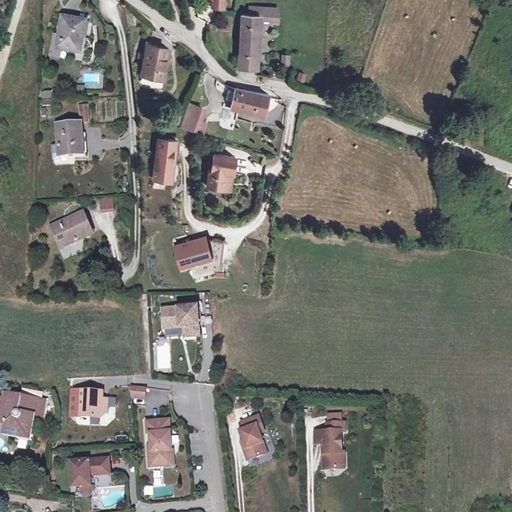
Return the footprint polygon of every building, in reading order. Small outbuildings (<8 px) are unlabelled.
[(262,17),(262,8),(250,7),(249,14),(260,15),(260,17),(262,17)] [(278,17),(279,8),(262,8),(262,17),(278,17)] [(260,17),(260,15),(249,14),(241,14),(239,69),(257,69),(260,17)] [(81,54),(87,22),(63,17),(59,36),(57,49),(62,50),(81,54)] [(57,49),(59,36),(54,35),(50,56),(60,58),(62,50),(57,49)] [(164,79),(169,48),(148,45),(142,75),(164,79)] [(290,65),(290,54),(281,54),(281,65),(290,65)] [(296,79),(304,80),(305,71),(298,70),(296,79)] [(85,95),(85,87),(77,87),(77,95),(85,95)] [(265,110),(269,95),(236,89),(232,107),(255,112),(256,108),(265,110)] [(53,99),(52,91),(42,92),(42,100),(53,99)] [(256,120),(255,125),(283,127),(285,104),(271,103),(270,121),(256,120)] [(198,118),(202,107),(190,104),(182,127),(194,131),(198,118)] [(180,123),(183,115),(169,110),(166,119),(180,123)] [(204,134),(208,122),(198,118),(194,131),(204,134)] [(464,136),(467,124),(461,122),(457,135),(464,136)] [(84,154),(81,123),(57,125),(59,146),(60,156),(84,154)] [(180,142),(161,139),(155,180),(174,183),(180,142)] [(233,174),(235,157),(214,154),(212,170),(210,170),(208,187),(225,189),(227,173),(233,174)] [(227,173),(225,189),(231,190),(233,174),(227,173)] [(116,208),(115,200),(100,201),(101,210),(116,208)] [(94,221),(89,211),(84,214),(88,224),(94,221)] [(61,248),(93,234),(88,224),(84,214),(52,228),(61,248)] [(210,242),(177,250),(182,270),(215,262),(210,242)] [(197,326),(196,308),(163,310),(165,329),(185,328),(186,338),(200,337),(199,326),(197,326)] [(145,388),(131,386),(133,396),(145,397),(145,388)] [(107,413),(108,400),(99,400),(99,392),(81,391),(80,417),(100,418),(107,413)] [(41,417),(44,401),(0,393),(0,416),(0,417),(0,419),(0,422),(7,423),(5,434),(20,436),(20,435),(29,437),(33,416),(41,417)] [(329,415),(330,424),(342,424),(342,415),(329,415)] [(267,454),(260,434),(257,426),(262,424),(259,416),(241,423),(244,430),(240,432),(244,442),(246,448),(244,449),(248,461),(267,454)] [(172,450),(171,432),(168,432),(168,425),(158,426),(158,421),(150,422),(151,447),(152,451),(149,451),(150,467),(170,466),(169,451),(172,450)] [(328,432),(323,432),(323,445),(324,469),(338,469),(338,454),(343,453),(342,432),(346,431),(346,423),(342,424),(330,424),(327,424),(328,432)] [(25,450),(27,442),(18,440),(17,448),(25,450)] [(110,474),(109,459),(71,462),(73,487),(81,486),(91,486),(90,476),(110,474)]
